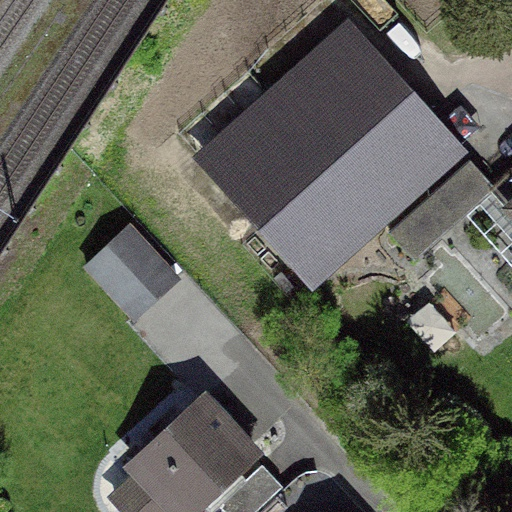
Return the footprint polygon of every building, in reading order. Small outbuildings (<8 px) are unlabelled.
[(308,280),(458,147),(364,42),(214,175),(308,280)] [(511,173),(495,189),(470,162),(391,234),(415,260),(493,191),(511,212),(511,173)] [(134,317),(177,278),(130,227),(87,267),(134,317)] [(179,511),(209,485),(217,494),(257,457),(208,400),(201,398),(132,462),(141,472),(116,496),(130,511),(179,511)] [(254,511),(283,486),(263,465),(220,506),(225,511),(254,511)]
